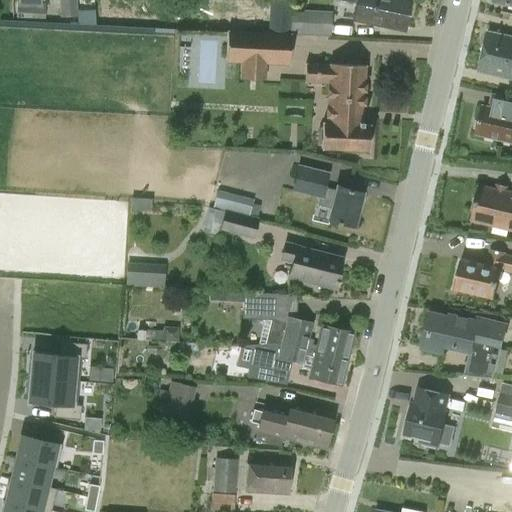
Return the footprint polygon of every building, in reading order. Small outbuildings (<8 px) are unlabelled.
[(45,4),(42,4),(42,0),(17,0),(16,17),(45,19),(45,4)] [(78,16),(76,0),(59,0),(60,17),(78,16)] [(268,32),(290,34),(291,10),(291,0),(270,0),(269,9),(265,8),(265,4),(240,3),(239,17),(250,17),(250,31),(268,32)] [(357,0),(356,4),(353,21),(391,28),(392,25),(404,27),(409,2),(400,0),(357,0)] [(291,10),(290,34),(331,36),(332,12),(291,10)] [(225,62),(245,63),(244,76),(267,77),(267,64),(289,65),(291,34),(227,31),(225,62)] [(511,35),(511,38),(488,33),(480,71),(511,78),(511,35)] [(305,64),(304,82),(328,83),(326,123),(322,122),(322,128),(319,128),(317,133),(317,138),(319,143),(321,143),(321,148),(354,150),(354,152),(364,153),(364,151),(368,151),(370,125),(362,124),(363,102),(366,102),(366,87),(364,87),(365,65),(361,65),(361,60),(346,59),(346,64),(329,63),(329,65),(305,64)] [(482,106),(476,133),(511,140),(511,96),(492,92),(488,108),(482,106)] [(318,204),(331,208),(328,220),(353,227),(362,194),(337,187),(337,188),(326,185),(330,173),(298,165),(292,190),(320,198),(318,204)] [(511,193),(480,185),(472,219),(511,228),(511,193)] [(213,207),(225,210),(225,209),(257,217),(260,206),(252,203),(253,199),(217,190),(213,207)] [(136,197),(136,209),(152,209),(152,197),(136,197)] [(220,230),(254,239),(259,217),(257,217),(225,209),(225,210),(220,230)] [(312,287),(313,283),(334,289),(341,261),(285,246),(281,260),(292,263),(288,280),(312,287)] [(511,255),(489,250),(486,264),(461,259),(454,287),(494,296),(500,271),(511,274),(511,255)] [(126,285),(164,287),(165,265),(127,262),(126,285)] [(35,292),(34,326),(84,328),(85,298),(95,298),(96,284),(62,283),(61,293),(35,292)] [(234,291),(234,303),(244,303),(243,318),(250,319),(263,320),(270,320),(265,344),(281,342),(347,359),(353,333),(322,326),(317,346),(312,345),(313,340),(309,339),(313,322),(295,317),(288,315),(292,296),(292,295),(244,292),(234,291)] [(493,378),(501,345),(505,325),(473,316),(472,322),(430,313),(422,347),(443,352),(445,344),(470,350),(464,376),(493,378)] [(179,327),(149,327),(149,336),(179,337),(179,327)] [(29,361),(28,377),(73,381),(76,357),(85,358),(86,344),(61,342),(59,354),(32,352),(32,354),(33,354),(32,361),(29,361)] [(257,345),(252,371),(266,375),(267,373),(268,368),(279,370),(281,362),(282,359),(293,361),(302,363),(301,369),(311,371),(309,378),(340,386),(347,359),(281,342),(265,344),(264,344),(264,346),(257,345)] [(113,380),(113,366),(90,366),(90,379),(113,380)] [(28,377),(26,393),(29,393),(28,400),(28,402),(55,404),(54,417),(79,419),(81,405),(71,404),(73,381),(28,377)] [(171,380),(163,411),(188,417),(196,387),(171,380)] [(494,422),(493,427),(511,432),(511,385),(503,383),(501,392),(496,413),(494,422)] [(454,427),(444,425),(447,411),(445,411),(449,395),(419,388),(415,404),(413,404),(406,434),(423,438),(422,441),(439,445),(439,443),(450,446),(454,427)] [(280,447),(282,438),(326,450),(335,416),(291,404),(289,409),(263,404),(256,431),(257,432),(255,440),(280,447)] [(19,443),(15,458),(51,466),(57,443),(21,434),(19,443)] [(92,441),(91,453),(101,454),(102,441),(92,441)] [(238,459),(215,457),(213,491),(235,493),(238,459)] [(15,458),(10,479),(46,487),(51,466),(15,458)] [(289,463),(248,460),(246,491),(287,494),(289,463)] [(10,479),(5,500),(41,508),(46,487),(10,479)] [(89,485),(87,497),(98,500),(98,486),(89,485)] [(233,511),(235,495),(212,494),(210,511),(233,511)] [(87,497),(84,510),(88,511),(93,511),(98,500),(87,497)] [(5,500),(2,511),(40,511),(41,508),(5,500)]
